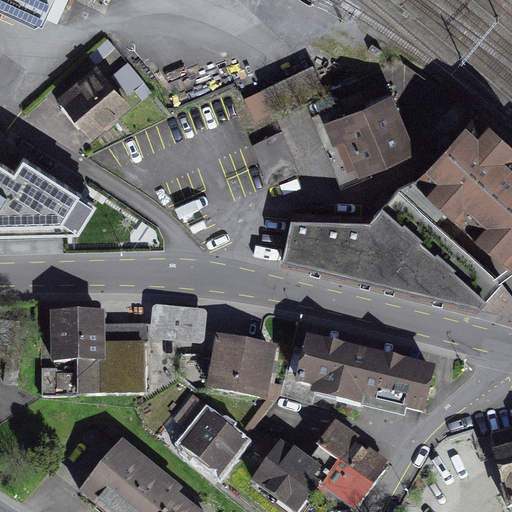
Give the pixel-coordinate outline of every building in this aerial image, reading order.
[(45,0),(10,0),(39,13),(45,0)] [(97,62),(58,95),(94,137),(132,104),(97,62)] [(313,63),(262,87),(262,89),(244,98),(254,121),(273,112),(271,109),(324,83),(313,63)] [(345,98),(310,113),(341,188),(373,175),(370,167),(417,148),(392,90),(388,91),(384,81),(359,91),(363,100),(348,107),(345,98)] [(511,136),(476,104),(413,172),(445,201),(511,262),(511,136)] [(282,130),(251,143),(269,186),(300,173),(282,130)] [(23,151),(14,165),(0,155),(0,229),(80,228),(99,202),(23,151)] [(445,201),(413,172),(370,217),(291,213),(281,258),(479,305),(502,280),(431,215),(445,201)] [(154,307),(152,310),(150,336),(151,339),(155,341),(199,345),(203,344),(205,341),(206,315),(205,312),(201,310),(157,306),(154,307)] [(105,312),(51,312),(52,363),(77,363),(76,397),(144,395),(145,325),(105,326),(105,312)] [(277,346),(216,335),(206,389),(267,401),(277,346)] [(437,368),(306,336),(295,384),(312,388),(310,395),(362,408),(364,399),(425,415),(437,368)] [(225,423),(193,397),(174,421),(191,435),(181,447),(219,476),(250,435),(229,419),(225,423)] [(355,511),(390,465),(336,421),(316,447),(320,450),(311,460),(330,475),(321,487),(354,511),(355,511)] [(511,426),(487,434),(509,510),(511,508),(511,426)] [(183,489),(122,440),(79,493),(102,511),(201,511),(179,494),(183,489)] [(311,460),(294,449),(293,451),(280,442),(251,483),(291,511),(301,511),(321,487),(330,475),(311,460)]
